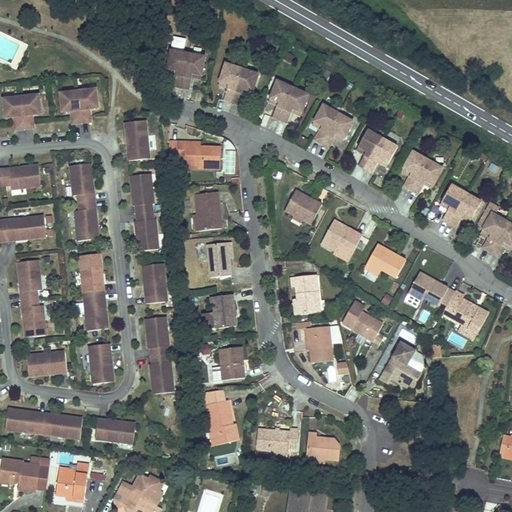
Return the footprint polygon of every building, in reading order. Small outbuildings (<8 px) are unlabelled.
[(197,72),(202,53),(169,42),(163,60),(174,64),(173,68),(169,80),(182,84),(186,73),(187,68),(197,72)] [(254,89),(259,72),(225,62),(219,78),(230,81),(228,86),(225,97),(239,102),(242,91),(243,86),(254,89)] [(304,112),(312,96),(280,80),(272,97),(281,102),(279,105),(273,117),(286,123),(291,111),(293,108),(304,112)] [(95,86),(60,90),(62,108),(72,107),(74,122),(89,120),(87,106),(97,104),(95,86)] [(38,92),(3,96),(5,115),(15,113),(16,128),(32,127),(30,112),(40,111),(38,92)] [(281,102),(272,97),(270,100),(279,105),(281,102)] [(302,116),(304,112),(293,108),(291,111),(302,116)] [(347,140),(355,124),(327,109),(319,123),(328,128),(325,132),(319,143),(333,150),(338,139),(340,135),(347,140)] [(146,120),(125,122),(127,141),(130,141),(132,160),(149,158),(146,120)] [(328,128),(319,123),(317,127),(325,132),(328,128)] [(389,162),(397,147),(367,131),(360,146),(369,151),(367,155),(361,166),(373,173),(379,162),(381,158),(389,162)] [(346,143),(347,140),(340,135),(338,139),(346,143)] [(300,136),(297,143),(306,146),(309,139),(300,136)] [(219,168),(218,145),(198,147),(183,148),(183,142),(175,143),(177,161),(184,160),(185,166),(194,165),(195,170),(219,168)] [(177,161),(175,143),(167,143),(169,161),(177,161)] [(369,151),(360,146),(358,150),(367,155),(369,151)] [(442,169),(413,153),(405,167),(412,171),(409,176),(405,185),(417,192),(423,182),(425,178),(434,183),(442,169)] [(90,157),(69,159),(72,189),(74,189),(76,204),(74,205),(77,234),(97,232),(95,214),(93,214),(92,203),(94,203),(93,186),(90,186),(89,176),(91,175),(90,157)] [(389,162),(381,158),(379,162),(387,166),(389,162)] [(0,182),(2,182),(10,181),(11,183),(40,180),(38,159),(20,161),(20,164),(9,165),(9,163),(0,163),(0,182)] [(409,176),(412,171),(405,167),(402,172),(409,176)] [(150,173),(130,175),(134,205),(136,204),(137,220),(135,220),(139,250),(141,249),(158,248),(155,218),(153,218),(151,203),(153,202),(150,173)] [(434,183),(425,178),(423,182),(432,187),(434,183)] [(472,217),(481,201),(452,184),(443,200),(450,205),(448,209),(442,219),(455,227),(461,217),(463,213),(472,217)] [(298,187),(286,209),(294,213),(302,218),(312,223),(324,202),(318,199),(315,197),(313,200),(304,195),(306,192),(298,187)] [(221,213),(217,190),(194,193),(197,216),(199,229),(223,226),(221,218),(220,218),(219,213),(221,213)] [(448,209),(450,205),(443,200),(440,204),(448,209)] [(511,243),(511,221),(496,212),(500,206),(491,201),(478,222),(486,226),(495,232),(492,237),(487,246),(498,252),(504,243),(506,240),(511,243)] [(0,233),(27,231),(27,233),(45,231),(43,211),(14,214),(14,215),(0,216),(0,233)] [(472,217),(463,213),(461,217),(470,221),(472,217)] [(344,223),(336,218),(325,237),(338,245),(340,242),(355,250),(363,233),(355,229),(353,232),(343,227),(344,223)] [(353,232),(355,229),(344,223),(343,227),(353,232)] [(495,232),(486,226),(483,231),(492,237),(495,232)] [(336,248),(338,245),(325,237),(323,240),(336,248)] [(231,256),(229,243),(212,244),(215,276),(232,274),(231,256)] [(387,248),(379,243),(368,261),(380,269),(382,266),(398,276),(408,259),(397,254),(395,257),(385,252),(387,248)] [(101,266),(99,247),(79,250),(82,279),(84,279),(85,295),(84,295),(87,324),(108,322),(106,304),(103,304),(99,266),(101,266)] [(395,257),(397,254),(387,248),(385,252),(395,257)] [(38,254),(18,256),(19,274),(22,274),(23,285),(21,285),(22,302),(25,302),(26,313),(23,313),(25,331),(46,329),(43,300),(41,300),(39,284),(41,284),(38,254)] [(380,269),(368,261),(366,265),(379,271),(380,269)] [(163,263),(143,265),(145,283),(147,283),(149,302),(167,300),(163,263)] [(299,315),(320,312),(315,269),(292,272),(293,283),(296,282),(299,302),(299,312),(299,315)] [(430,277),(421,271),(404,299),(416,307),(420,299),(422,300),(424,296),(445,309),(455,293),(456,292),(439,282),(437,285),(428,280),(430,277)] [(437,285),(439,282),(430,277),(428,280),(437,285)] [(237,326),(234,293),(213,295),(215,311),(216,328),(237,326)] [(394,298),(387,293),(381,302),(388,307),(394,298)] [(464,298),(455,293),(445,309),(442,316),(455,323),(461,327),(477,335),(483,324),(488,314),(463,300),(464,298)] [(379,332),(384,325),(385,323),(364,311),(366,307),(357,301),(343,322),(354,329),(353,330),(374,342),(372,345),(377,349),(385,336),(379,332)] [(216,328),(215,311),(208,312),(209,328),(216,328)] [(149,317),(146,318),(149,347),(151,347),(153,363),(151,363),(154,393),(174,390),(171,361),(169,361),(167,346),(169,345),(166,316),(149,317)] [(379,332),(385,336),(390,329),(384,325),(379,332)] [(332,361),(329,326),(305,328),(305,338),(310,338),(310,351),(312,363),(332,361)] [(477,335),(461,327),(458,332),(474,341),(477,335)] [(109,337),(93,339),(94,347),(90,347),(93,377),(113,375),(111,356),(109,356),(108,346),(110,345),(109,337)] [(441,351),(440,343),(430,344),(432,357),(436,357),(435,352),(441,351)] [(422,354),(399,344),(379,379),(394,387),(399,379),(416,387),(424,372),(422,371),(425,365),(422,354)] [(57,346),(27,349),(29,370),(48,368),(47,365),(58,364),(58,367),(67,366),(65,350),(57,351),(57,346)] [(243,377),(239,347),(217,349),(219,367),(220,380),(243,377)] [(347,359),(337,362),(340,374),(350,372),(347,359)] [(413,391),(416,387),(399,379),(394,387),(399,390),(402,385),(413,391)] [(231,423),(228,402),(227,402),(224,390),(205,392),(214,445),(235,441),(231,423)] [(27,409),(8,407),(5,427),(80,437),(83,417),(64,414),(64,417),(26,412),(27,409)] [(104,423),(96,422),(94,438),(102,439),(102,441),(132,445),(134,425),(105,421),(104,423)] [(294,448),(296,430),(290,429),(289,432),(257,429),(255,450),(268,451),(287,453),(288,447),(294,448)] [(309,432),(306,456),(326,458),(337,460),(338,445),(332,439),(316,437),(316,432),(309,432)] [(511,437),(503,436),(499,452),(506,453),(511,454),(511,437)] [(23,462),(0,459),(0,463),(0,477),(12,479),(13,475),(17,476),(15,490),(33,493),(33,491),(37,467),(48,469),(50,459),(31,456),(30,465),(22,464),(23,462)] [(90,474),(91,463),(77,461),(77,467),(67,466),(67,471),(90,474)] [(67,466),(59,464),(54,493),(66,496),(86,499),(90,474),(67,471),(67,466)] [(45,492),(48,469),(37,467),(33,491),(45,492)] [(153,511),(159,498),(156,495),(160,485),(148,479),(146,482),(138,477),(131,489),(121,484),(112,501),(115,510),(125,507),(127,511),(153,511)] [(296,498),(297,492),(291,491),(288,511),(298,511),(299,511),(300,500),(296,498)] [(324,511),(326,496),(297,492),(296,498),(300,500),(299,511),(298,511),(324,511)] [(86,499),(66,496),(65,501),(85,504),(86,499)]
